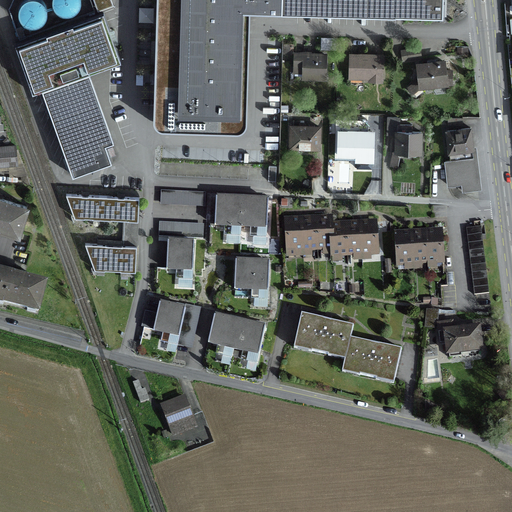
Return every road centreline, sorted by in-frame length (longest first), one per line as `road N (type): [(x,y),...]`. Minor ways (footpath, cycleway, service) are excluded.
road 1 (residential): [(122,357),(511,449)]
road 2 (residential): [(261,191),(505,203)]
road 3 (residential): [(487,38),(258,27)]
road 4 (residential): [(122,357),(141,293),(149,183)]
road 5 (secondary): [(487,38),(505,203)]
road 6 (residential): [(0,322),(122,357)]
